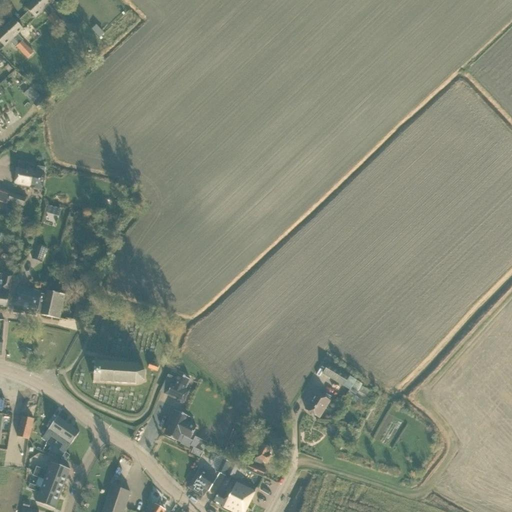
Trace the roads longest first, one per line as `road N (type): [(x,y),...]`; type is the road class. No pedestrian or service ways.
road 1 (unclassified): [(107,433),(0,369)]
road 2 (unclassified): [(202,511),(107,433)]
